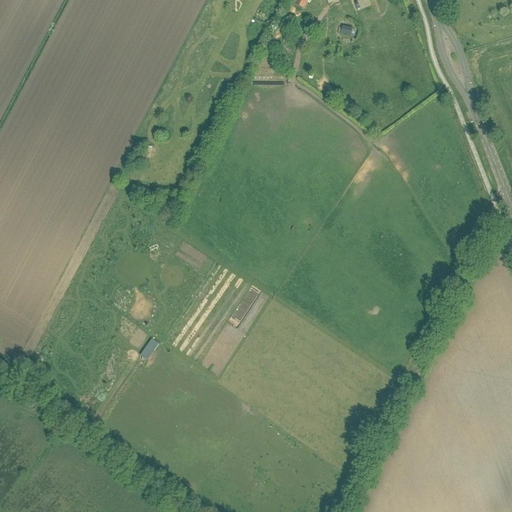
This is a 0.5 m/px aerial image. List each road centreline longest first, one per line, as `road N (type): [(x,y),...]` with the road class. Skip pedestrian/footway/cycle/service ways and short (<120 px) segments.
road 1 (track): [(0,370),(205,511)]
road 2 (tertiary): [(511,209),(463,87)]
